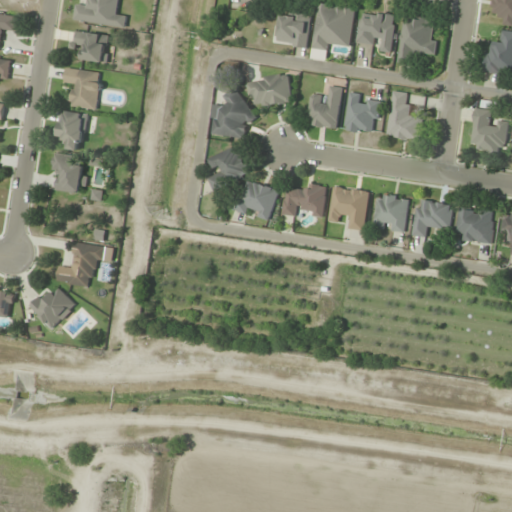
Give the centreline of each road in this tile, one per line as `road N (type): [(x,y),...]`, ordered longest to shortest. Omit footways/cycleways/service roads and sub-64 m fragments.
road 1 (residential): [(15,252),(53,0)]
road 2 (residential): [(511,187),(286,152)]
road 3 (residential): [(468,0),(442,177)]
